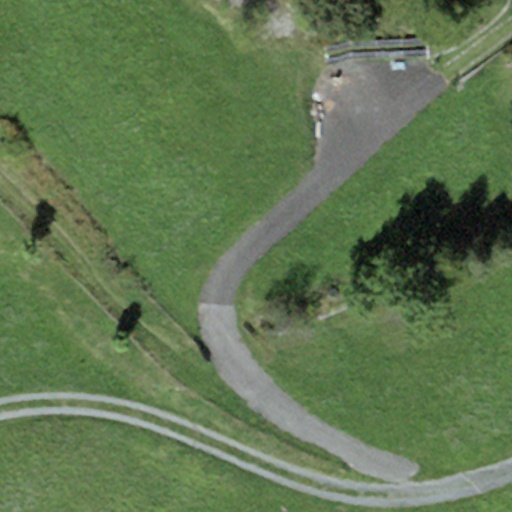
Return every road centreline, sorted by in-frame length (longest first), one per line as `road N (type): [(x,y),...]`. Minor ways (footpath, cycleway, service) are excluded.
road 1 (track): [(467,62),(222,268),(212,339),(248,392),(427,493)]
road 2 (track): [(0,406),(112,406),(314,485),(427,493),(511,471)]
